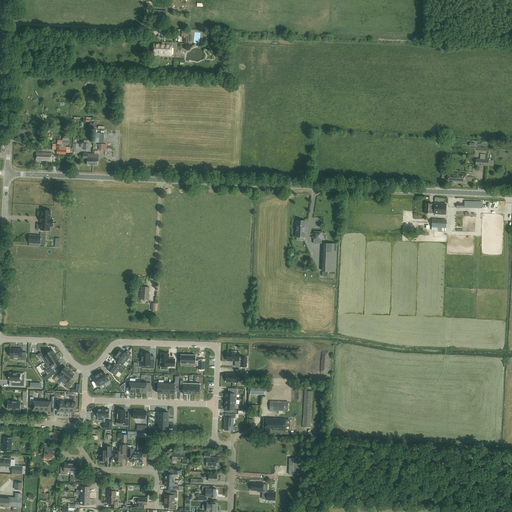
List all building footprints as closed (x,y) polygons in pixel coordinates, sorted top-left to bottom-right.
[(153,18),(157,18),(157,21),(166,21),(166,11),(161,10),(153,10),(153,18)] [(162,42),(162,44),(154,43),(153,55),(171,56),(172,43),(162,42)] [(104,133),(99,133),(96,133),(95,143),(104,143),(104,133)] [(51,161),(52,153),(36,153),(36,160),(51,161)] [(87,159),(87,165),(92,165),(93,154),(88,153),(83,153),(83,159),(87,159)] [(448,173),(447,180),(452,181),(452,182),(465,183),(466,173),(453,172),(453,174),(448,173)] [(434,203),(434,205),(431,204),(431,203),(425,203),(425,213),(434,213),(434,214),(445,214),(446,203),(434,203)] [(53,219),(50,219),(51,211),(42,210),(42,216),(42,217),(41,217),(41,221),(42,221),(42,222),(41,222),(41,230),(50,230),(50,226),(52,226),(53,219)] [(446,228),(446,219),(432,218),(431,227),(446,228)] [(296,221),(295,226),(296,226),(296,237),(305,237),(305,220),(296,220),(296,221)] [(314,240),(322,240),(322,232),(314,231),(314,240)] [(337,248),(323,248),(322,271),(336,271),(337,248)] [(142,287),(141,299),(149,300),(150,287),(142,287)] [(10,354),(10,356),(19,357),(19,360),(26,360),(26,352),(22,352),(23,349),(10,349),(10,351),(9,351),(9,354),(10,354)] [(41,357),(44,362),(56,354),(53,349),(46,354),(45,353),(42,354),(41,352),(37,355),(39,358),(41,357)] [(121,349),(117,354),(126,360),(129,355),(127,354),(129,351),(128,350),(126,352),(121,349)] [(232,352),(227,352),(227,360),(239,361),(239,353),(236,352),(236,351),(232,351),(232,352)] [(142,353),(141,365),(142,365),(147,365),(147,368),(154,368),(155,360),(150,360),(151,357),(150,357),(150,353),(146,353),(146,352),(143,352),(143,353),(142,353)] [(161,358),(160,366),(161,366),(168,366),(175,366),(175,359),(170,359),(168,359),(169,354),(161,353),(161,358)] [(53,365),(53,364),(59,359),(56,354),(44,362),(47,365),(45,367),(47,369),(53,365)] [(117,354),(114,358),(119,362),(117,364),(119,366),(120,363),(122,364),(126,360),(117,354)] [(181,354),(180,363),(186,363),(186,365),(190,365),(190,363),(195,364),(195,365),(199,365),(199,361),(196,361),(196,355),(181,354)] [(110,363),(107,368),(115,374),(118,369),(117,368),(119,366),(117,364),(115,367),(110,363)] [(62,379),(70,370),(65,366),(60,373),(59,372),(56,376),(59,379),(57,381),(60,383),(62,379)] [(9,370),(9,378),(14,378),(14,380),(13,380),(13,383),(25,383),(25,376),(21,376),(21,371),(9,370)] [(62,379),(60,383),(61,381),(64,383),(66,385),(65,387),(68,389),(72,384),(70,382),(70,381),(70,380),(74,374),(70,370),(62,379)] [(103,371),(98,374),(104,383),(109,379),(108,378),(110,376),(109,374),(107,376),(103,371)] [(226,373),(226,382),(238,382),(238,374),(226,373)] [(98,374),(93,377),(97,382),(94,384),(95,385),(98,384),(99,386),(104,383),(98,374)] [(155,381),(155,388),(158,388),(158,391),(158,393),(163,393),(164,384),(158,384),(158,382),(155,381)] [(141,392),(147,392),(147,387),(149,387),(149,383),(147,383),(147,382),(141,382),(141,392)] [(271,399),(279,399),(278,409),(286,409),(286,399),(289,399),(289,387),(271,387),(271,399)] [(311,428),(313,391),(304,390),(302,427),(311,428)] [(34,397),(30,397),(30,405),(33,405),(33,410),(39,410),(39,401),(33,401),(34,397)] [(8,401),(8,409),(21,409),(21,408),(24,409),(24,404),(21,404),(21,402),(8,401)] [(97,409),(97,417),(98,417),(104,417),(109,417),(109,409),(97,409)] [(117,409),(117,422),(122,423),(122,425),(129,426),(129,418),(125,417),(125,410),(117,409)] [(146,410),(134,410),(133,418),(145,418),(146,410)] [(225,417),(224,430),(233,430),(233,418),(235,418),(236,414),(228,413),(227,417),(225,417)] [(272,428),(272,430),(285,430),(285,419),(277,418),(277,420),(274,420),(274,419),(266,418),(266,428),(272,428)] [(104,424),(103,429),(112,429),(112,421),(107,421),(107,424),(104,424)] [(159,423),(158,429),(159,429),(159,432),(166,432),(166,429),(168,429),(168,424),(159,423)] [(2,445),(2,450),(11,451),(12,438),(4,437),(3,444),(2,444),(2,445)] [(115,457),(115,461),(122,461),(123,454),(126,454),(126,445),(119,444),(119,450),(115,450),(114,457),(115,457)] [(111,453),(111,446),(104,446),(104,450),(100,450),(100,460),(102,460),(101,461),(102,462),(105,462),(105,461),(105,460),(107,461),(108,453),(111,453)] [(45,447),(44,459),(53,460),(53,447),(45,447)] [(137,462),(137,452),(134,452),(134,448),(127,448),(127,455),(131,455),(131,461),(137,462)] [(137,452),(137,462),(143,462),(143,456),(147,456),(147,449),(143,449),(143,452),(137,452)] [(172,460),(183,461),(183,464),(187,464),(188,456),(183,455),(183,452),(173,452),(172,460)] [(210,466),(210,465),(212,465),(212,469),(215,469),(216,465),(218,466),(218,457),(210,457),(211,453),(204,452),(204,458),(207,458),(206,466),(210,466)] [(300,465),(300,456),(297,456),(296,456),(296,458),(289,458),(289,474),(299,474),(299,465),(300,465)] [(0,459),(0,458),(0,461),(0,465),(10,467),(11,459),(10,459),(10,458),(1,457),(0,459)] [(71,472),(71,463),(64,463),(64,467),(61,467),(60,474),(67,474),(67,472),(71,472)] [(71,463),(71,472),(74,472),(74,475),(80,475),(81,468),(77,467),(77,463),(71,463)] [(12,473),(19,473),(19,474),(22,474),(23,466),(19,466),(12,465),(12,473)] [(165,480),(174,480),(175,477),(178,477),(178,474),(181,475),(181,470),(174,470),(174,474),(165,474),(165,480)] [(4,493),(13,482),(10,480),(1,490),(4,493)] [(174,490),(180,490),(183,490),(183,486),(178,486),(178,484),(174,484),(174,480),(165,480),(165,486),(174,486),(174,490)] [(263,492),(263,491),(267,491),(268,484),(264,484),(264,483),(258,483),(258,484),(252,483),(251,490),(259,491),(259,492),(263,492)] [(198,500),(206,500),(207,500),(211,500),(211,498),(211,497),(216,497),(216,489),(211,489),(211,486),(203,486),(202,493),(205,493),(205,494),(211,494),(211,496),(207,496),(207,495),(198,495),(198,500)] [(116,501),(116,491),(113,491),(113,489),(111,488),(109,487),(108,489),(107,493),(108,493),(108,499),(107,499),(107,503),(111,503),(111,507),(118,507),(118,501),(116,501)] [(164,500),(174,501),(174,498),(177,498),(177,492),(169,492),(169,495),(164,494),(164,500)] [(276,492),(267,492),(267,500),(276,500),(276,492)] [(15,493),(15,497),(7,497),(7,498),(0,497),(0,505),(9,506),(21,507),(22,498),(21,498),(22,493),(15,493)] [(130,505),(130,509),(144,510),(144,505),(147,505),(147,498),(138,497),(138,504),(135,503),(135,506),(130,505)] [(174,501),(164,500),(164,506),(169,506),(169,509),(177,510),(177,504),(174,504),(174,501)] [(210,511),(213,511),(215,511),(215,508),(217,508),(217,505),(216,505),(216,504),(211,504),(211,503),(207,503),(207,511),(210,511)]
